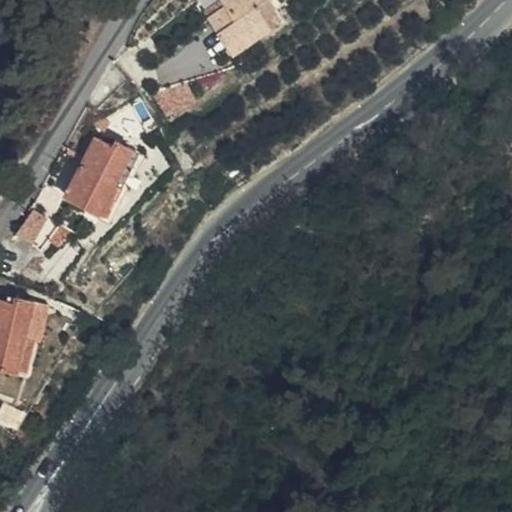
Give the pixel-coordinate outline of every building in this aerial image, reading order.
[(224,3),(222,0),(215,0),(204,8),(209,14),(224,3)] [(272,0),(222,0),(224,3),(209,14),(235,50),(272,22),(265,12),(275,4),(272,0)] [(191,63),(183,48),(162,58),(171,76),(191,63)] [(118,177),(132,142),(114,134),(112,138),(97,132),(69,189),(111,212),(125,180),(118,177)] [(33,205),(21,234),(47,245),(59,216),(33,205)] [(30,333),(37,298),(17,292),(15,300),(0,295),(0,361),(28,369),(37,335),(30,333)]
